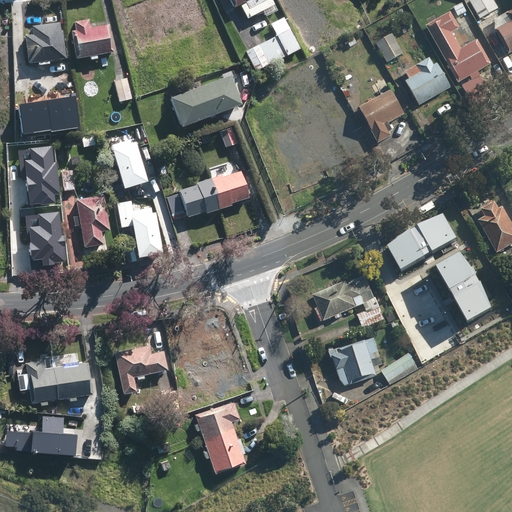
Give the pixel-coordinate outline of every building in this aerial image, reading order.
[(198,0),(163,0),(129,11),(139,41),(154,36),(155,38),(163,36),(162,34),(184,27),(185,28),(190,27),(189,23),(204,18),(198,0)] [(230,0),(234,7),(239,4),(246,18),(275,5),(272,0),(230,0)] [(499,9),(493,0),(472,0),(470,1),(481,20),(499,9)] [(293,1),(285,5),(292,20),(301,15),(293,1)] [(339,10),(330,15),(338,28),(346,23),(339,10)] [(511,54),(511,12),(497,20),(497,32),(509,56),(511,54)] [(460,85),(472,78),(473,82),(463,87),(475,108),(495,97),(481,73),(493,66),(479,42),(463,51),(453,34),(462,29),(453,14),(428,29),(460,85)] [(276,36),(252,48),(262,67),(299,49),(284,17),(270,23),(276,36)] [(77,29),(72,30),(77,59),(90,57),(91,59),(97,58),(96,55),(112,52),(107,24),(89,27),(88,20),(75,22),(77,29)] [(33,34),(26,34),(27,63),(38,62),(38,64),(50,64),(50,60),(62,60),(62,56),(64,56),(64,55),(63,55),(62,30),(59,30),(59,23),(33,24),(33,34)] [(404,55),(387,26),(372,35),(388,64),(404,55)] [(138,52),(126,55),(130,72),(142,69),(138,52)] [(411,81),(407,83),(421,108),(454,89),(440,65),(436,67),(433,60),(407,74),(411,81)] [(240,104),(229,75),(228,71),(219,74),(221,78),(168,98),(179,127),(240,104)] [(298,72),(288,77),(299,100),(309,95),(298,72)] [(126,77),(114,81),(119,102),(132,99),(126,77)] [(390,94),(379,99),(361,108),(378,143),(391,137),(386,126),(405,117),(393,92),(390,94)] [(73,94),(59,96),(64,127),(77,125),(73,94)] [(59,96),(45,98),(50,129),(64,127),(59,96)] [(45,98),(31,100),(36,131),(50,129),(45,98)] [(31,100),(18,102),(22,133),(36,131),(31,100)] [(12,110),(0,109),(0,124),(11,125),(12,110)] [(331,123),(315,132),(328,158),(343,150),(349,160),(364,152),(357,140),(363,137),(350,113),(344,117),(341,110),(328,117),(331,123)] [(287,120),(261,131),(283,182),(289,179),(294,190),(313,182),(300,151),(309,148),(303,135),(295,139),(287,120)] [(232,129),(220,133),(226,147),(237,142),(232,129)] [(112,147),(124,186),(144,180),(133,141),(112,147)] [(22,156),(27,202),(54,199),(53,192),(58,191),(54,159),(51,159),(50,143),(27,145),(29,155),(22,156)] [(248,198),(234,159),(209,169),(212,177),(179,190),(180,192),(166,197),(175,220),(187,215),(187,217),(205,210),(207,213),(248,198)] [(103,195),(76,199),(83,247),(103,244),(101,231),(109,230),(103,195)] [(153,210),(133,215),(129,198),(117,201),(122,224),(131,222),(137,250),(161,245),(153,210)] [(511,222),(503,206),(499,208),(496,202),(482,209),(486,217),(479,221),(497,254),(511,245),(511,222)] [(40,261),(63,259),(57,208),(36,211),(37,222),(27,223),(31,258),(39,257),(40,261)] [(435,254),(464,238),(449,210),(420,226),(435,254)] [(406,270),(435,254),(420,226),(391,242),(406,270)] [(470,249),(440,265),(472,323),(501,307),(470,249)] [(365,303),(375,299),(366,279),(356,283),(365,303)] [(356,283),(356,281),(348,285),(346,281),(313,296),(324,321),(363,304),(365,303),(356,283)] [(365,303),(363,304),(366,311),(358,315),(364,329),(385,319),(376,298),(375,299),(365,303)] [(400,327),(393,313),(385,317),(389,323),(390,322),(394,330),(400,327)] [(183,341),(175,343),(178,355),(186,353),(188,364),(205,359),(206,363),(214,361),(212,357),(226,354),(222,339),(218,340),(216,330),(182,338),(183,341)] [(383,365),(375,339),(365,342),(365,341),(341,349),(341,348),(329,351),(332,359),(333,359),(341,383),(345,386),(378,376),(375,368),(383,365)] [(146,346),(114,354),(123,392),(135,389),(132,376),(136,375),(137,378),(143,377),(142,373),(166,368),(162,349),(148,353),(146,346)] [(91,392),(86,362),(74,364),(72,353),(54,356),(54,355),(43,357),(43,360),(29,362),(31,371),(16,374),(19,390),(33,388),(36,402),(91,392)] [(410,355),(382,372),(391,386),(419,369),(410,355)] [(232,401),(195,413),(214,472),(243,462),(230,420),(238,418),(232,401)] [(16,447),(74,452),(76,429),(62,428),(63,415),(41,414),(40,427),(31,426),(30,428),(6,427),(5,443),(16,444),(16,447)]
